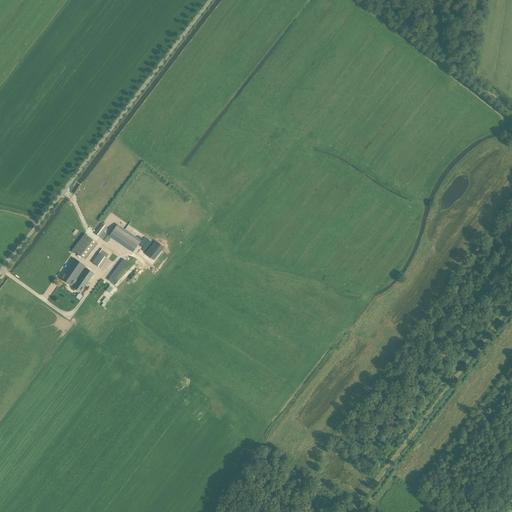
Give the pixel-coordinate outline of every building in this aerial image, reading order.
[(100,237),(107,227),(102,224),(95,233),(100,237)] [(110,236),(133,252),(141,240),(118,224),(110,236)] [(96,242),(85,233),(71,252),(73,253),(75,251),(84,258),(96,242)] [(153,259),(163,247),(156,241),(146,254),(153,259)] [(108,255),(101,250),(100,252),(99,252),(92,262),(100,267),(107,258),(106,258),(108,255)] [(76,279),(86,266),(74,258),(60,278),(72,286),(74,283),(76,279)] [(112,282),(127,262),(124,259),(108,279),(112,282)] [(81,292),(94,273),(87,268),(77,281),(76,281),(77,280),(76,279),(74,283),(75,284),(74,287),(81,292)]
